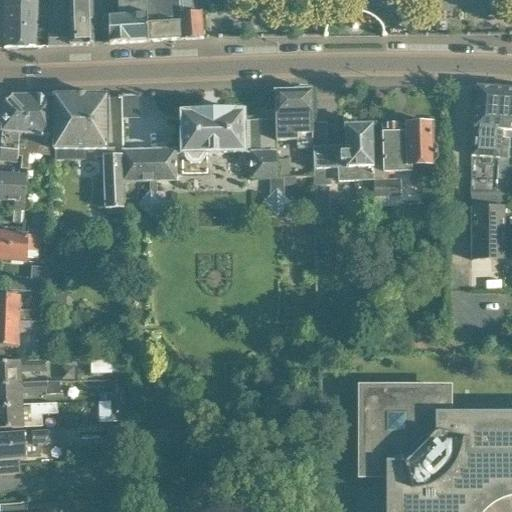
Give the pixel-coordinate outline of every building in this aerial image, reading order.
[(36,0),(5,0),(5,10),(4,50),(35,49),(36,0)] [(48,0),(47,36),(48,48),(93,47),(91,0),(48,0)] [(117,0),(118,19),(102,20),(109,46),(148,44),(145,0),(117,0)] [(177,0),(145,0),(148,44),(181,42),(179,15),(177,0)] [(181,0),(183,15),(179,15),(181,42),(203,40),(202,20),(201,13),(194,13),(191,0),(181,0)] [(507,112),(509,91),(475,88),(471,158),(471,195),(506,195),(506,194),(505,194),(507,160),(508,160),(509,140),(506,140),(507,117),(500,117),(501,112),(507,112)] [(511,91),(509,91),(507,112),(501,112),(500,117),(507,117),(506,140),(509,140),(511,140),(511,91)] [(313,137),(312,124),(311,92),(274,94),(275,112),(275,142),(296,142),(296,137),(313,137)] [(121,96),(122,120),(140,119),(139,95),(121,96)] [(17,158),(23,158),(27,99),(11,99),(4,106),(0,149),(0,162),(17,164),(17,158)] [(27,99),(23,158),(22,170),(27,171),(28,155),(50,157),(50,140),(52,99),(27,99)] [(106,99),(54,100),(54,120),(54,152),(56,152),(56,163),(86,163),(86,152),(95,152),(95,158),(103,158),(105,209),(123,209),(122,183),(122,158),(106,158),(106,152),(106,119),(106,99)] [(242,114),(181,116),(181,119),(182,136),(182,155),(243,154),(243,160),(245,165),(250,165),(250,180),(276,179),(275,161),(275,153),(275,143),(275,112),(263,112),(263,122),(242,123),(242,118),(242,114)] [(373,162),(373,182),(374,199),(399,198),(399,182),(387,182),(387,174),(409,173),(409,180),(429,180),(429,167),(435,161),(435,150),(430,146),(429,127),(427,127),(423,122),(413,122),(409,127),(382,128),(383,161),(373,162)] [(373,182),(373,162),(372,128),(344,129),(345,148),(327,149),(326,124),(312,124),(313,137),(314,188),(330,187),(330,172),(338,172),(339,183),(373,182)] [(157,194),(157,182),(175,182),(175,155),(174,151),(122,152),(122,158),(122,183),(139,182),(139,194),(157,194)] [(275,161),(276,179),(289,179),(289,161),(275,161)] [(26,178),(0,175),(0,202),(15,203),(14,213),(24,213),(26,178)] [(281,181),(280,195),(297,196),(297,182),(281,181)] [(471,209),(504,208),(507,208),(507,194),(506,194),(506,195),(471,195),(471,209)] [(504,208),(471,209),(471,262),(504,262),(504,208)] [(30,229),(44,230),(45,218),(31,217),(30,229)] [(44,230),(30,229),(27,229),(27,237),(0,234),(0,260),(26,263),(27,252),(39,252),(40,241),(46,242),(47,230),(44,230)] [(447,251),(427,251),(417,251),(417,266),(446,266),(447,251)] [(42,294),(34,293),(34,294),(33,294),(32,312),(24,312),(24,299),(0,297),(0,322),(43,324),(44,294),(42,294)] [(66,296),(48,295),(47,313),(65,314),(66,296)] [(42,354),(43,324),(0,322),(0,364),(17,363),(17,348),(19,348),(20,334),(32,334),(31,354),(42,354)] [(121,361),(111,361),(91,362),(91,374),(121,374),(121,361)] [(0,386),(22,385),(22,384),(21,373),(46,371),(45,362),(17,363),(0,364),(0,386)] [(112,402),(121,402),(121,381),(111,381),(112,395),(105,395),(105,402),(112,402)] [(0,407),(23,406),(23,405),(22,394),(46,392),(46,395),(61,394),(60,382),(22,384),(22,385),(0,386),(0,407)] [(361,421),(361,425),(361,427),(361,430),(362,433),(362,436),(363,438),(365,441),(366,443),(368,445),(371,445),(371,473),(380,473),(385,473),(384,511),(511,511),(511,414),(452,414),(443,414),(443,407),(444,402),(444,401),(428,401),(416,401),(416,397),(414,396),(411,394),(409,393),(406,392),(404,391),(401,391),(399,391),(396,390),(393,391),(390,391),(387,392),(384,392),(381,394),(379,395),(376,397),(374,399),(371,401),(369,403),(367,406),(365,409),(364,412),(363,415),(362,418),(361,421)] [(121,402),(112,402),(112,423),(121,423),(121,402)] [(23,406),(0,407),(0,430),(42,428),(41,415),(58,414),(58,403),(23,405),(23,406)] [(0,476),(22,475),(21,461),(20,460),(26,460),(26,459),(37,458),(39,454),(39,445),(80,441),(79,430),(0,436),(0,476)] [(133,462),(168,460),(167,434),(131,435),(133,462)]
